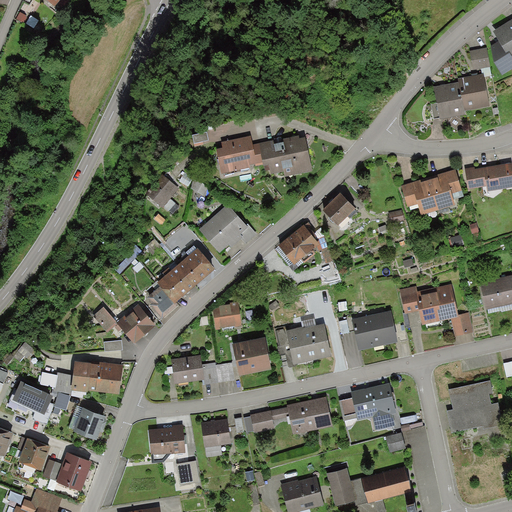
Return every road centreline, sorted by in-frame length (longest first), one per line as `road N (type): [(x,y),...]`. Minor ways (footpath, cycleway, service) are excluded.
road 1 (unclassified): [(376,131),(163,335),(127,416)]
road 2 (secondary): [(0,303),(72,196),(170,3)]
road 3 (residential): [(417,360),(290,391),(127,416)]
road 4 (residential): [(493,0),(418,71),(376,131)]
road 5 (residential): [(417,360),(451,511)]
road 6 (residential): [(376,131),(419,146),(511,135)]
